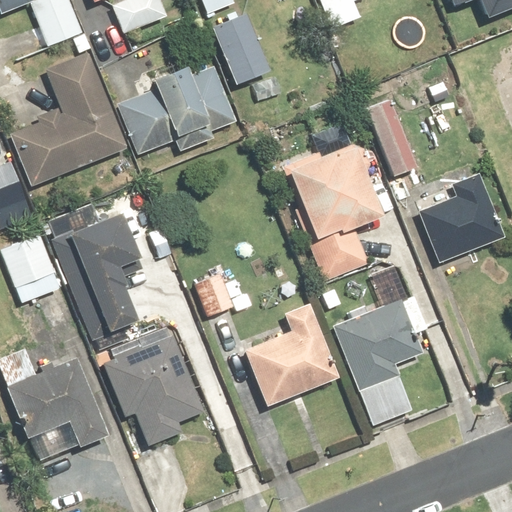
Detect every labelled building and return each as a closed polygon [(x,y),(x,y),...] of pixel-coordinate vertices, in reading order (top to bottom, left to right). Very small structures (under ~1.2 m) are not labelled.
[(70,0),(35,0),(30,2),(48,46),(83,31),(70,0)] [(167,16),(160,0),(129,0),(112,7),(124,34),(167,16)] [(201,0),(208,14),(238,0),(237,0),(201,0)] [(352,0),(318,0),(331,29),(360,17),(352,0)] [(511,7),(511,0),(456,0),(458,4),(467,0),(479,0),(487,18),(511,7)] [(246,14),(214,27),(237,83),(269,71),(246,14)] [(128,146),(89,54),(46,71),(61,107),(39,117),(41,122),(12,134),(33,186),(128,146)] [(238,120),(215,66),(192,76),(187,66),(155,80),(158,89),(117,106),(137,154),(173,139),(179,152),(214,137),(211,132),(238,120)] [(417,166),(388,96),(365,105),(393,176),(417,166)] [(320,153),(287,167),(305,208),(294,213),(324,281),(366,262),(351,228),(388,212),(358,142),(322,158),(320,153)] [(0,230),(32,218),(9,161),(0,164),(0,230)] [(457,196),(418,213),(439,262),(505,234),(479,175),(453,186),(457,196)] [(121,211),(52,237),(92,339),(138,321),(125,289),(129,288),(121,266),(139,259),(121,211)] [(40,233),(0,248),(22,304),(62,288),(40,233)] [(220,273),(193,285),(208,319),(232,308),(229,300),(241,295),(234,277),(223,282),(220,273)] [(424,332),(410,296),(375,309),(371,300),(347,310),(350,319),(333,325),(371,427),(411,412),(394,365),(423,354),(416,335),(424,332)] [(313,304),(286,314),(292,330),(245,347),(266,405),(340,379),(313,304)] [(185,431),(180,419),(204,408),(194,386),(198,385),(191,369),(187,370),(171,334),(142,347),(140,343),(113,355),(115,359),(104,364),(127,417),(135,413),(150,447),(185,431)] [(39,369),(30,346),(0,358),(0,375),(35,460),(72,445),(74,450),(110,435),(76,354),(39,369)]
